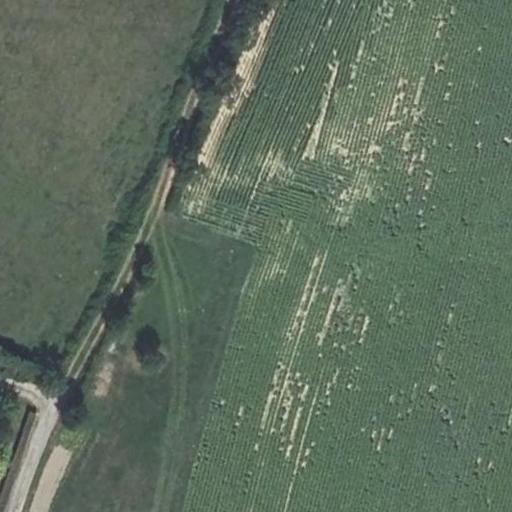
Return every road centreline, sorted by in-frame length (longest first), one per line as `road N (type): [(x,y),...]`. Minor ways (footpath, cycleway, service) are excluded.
road 1 (track): [(60,394),(142,237),(234,0)]
road 2 (unclassified): [(15,511),(60,394)]
